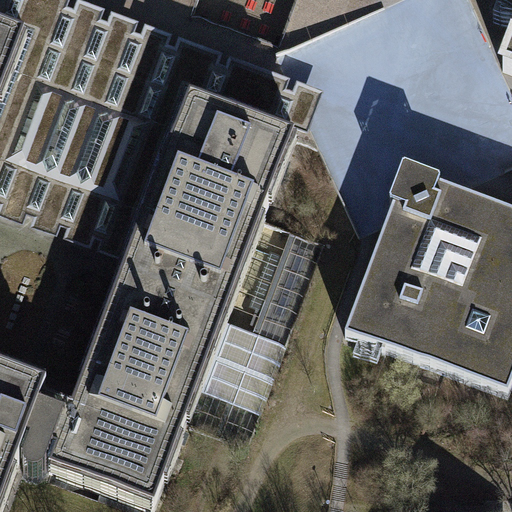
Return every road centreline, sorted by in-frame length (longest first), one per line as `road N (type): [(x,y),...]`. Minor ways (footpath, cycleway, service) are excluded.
road 1 (track): [(511,486),(347,430),(299,427),(277,436),(242,511)]
road 2 (track): [(277,436),(346,257)]
